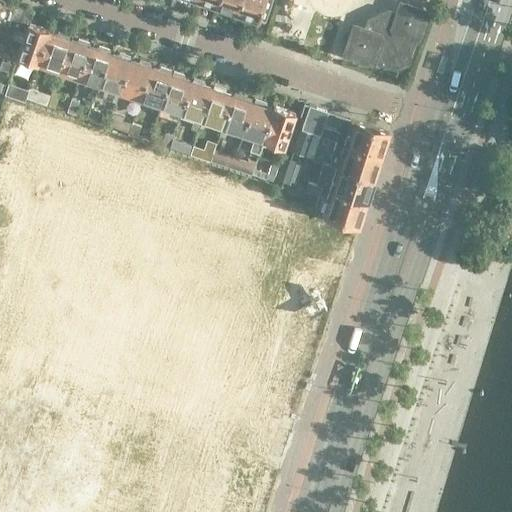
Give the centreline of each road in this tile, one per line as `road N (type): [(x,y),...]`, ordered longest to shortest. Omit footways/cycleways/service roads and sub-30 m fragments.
road 1 (secondary): [(337,511),(509,0)]
road 2 (secondary): [(482,0),(311,511)]
road 3 (residential): [(395,110),(81,0)]
